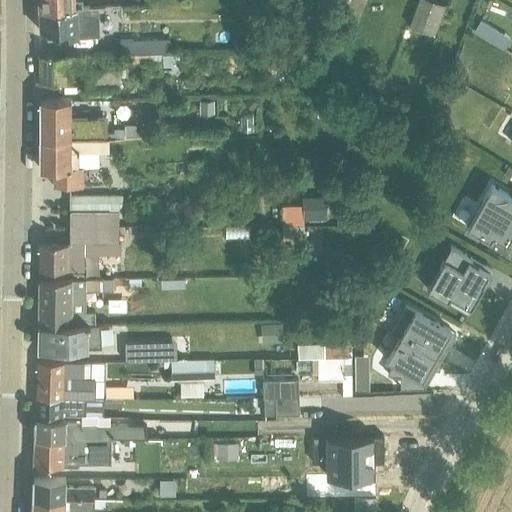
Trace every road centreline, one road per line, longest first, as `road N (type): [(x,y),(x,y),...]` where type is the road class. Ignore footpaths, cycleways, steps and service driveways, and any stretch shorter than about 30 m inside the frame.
road 1 (tertiary): [(11,337),(14,0)]
road 2 (tertiary): [(511,342),(423,511)]
road 3 (tertiary): [(6,511),(11,337)]
